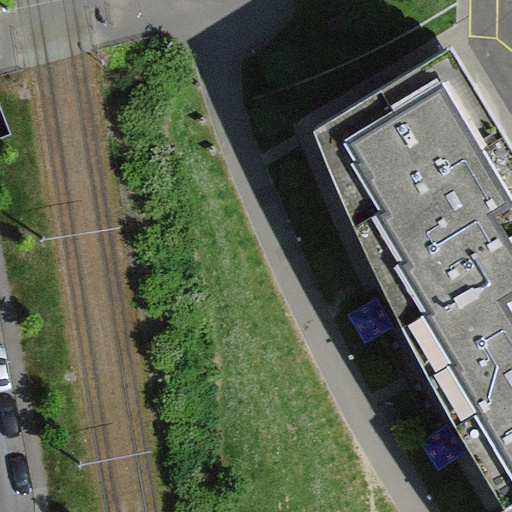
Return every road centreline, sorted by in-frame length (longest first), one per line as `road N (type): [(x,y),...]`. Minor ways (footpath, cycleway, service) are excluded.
road 1 (primary): [(57,164),(89,325),(158,511)]
road 2 (primary): [(238,511),(203,437),(142,247)]
road 3 (primary): [(142,247),(89,0)]
road 4 (primary): [(142,247),(113,0)]
road 5 (primary): [(2,0),(57,164)]
road 6 (primary): [(28,0),(57,164)]
